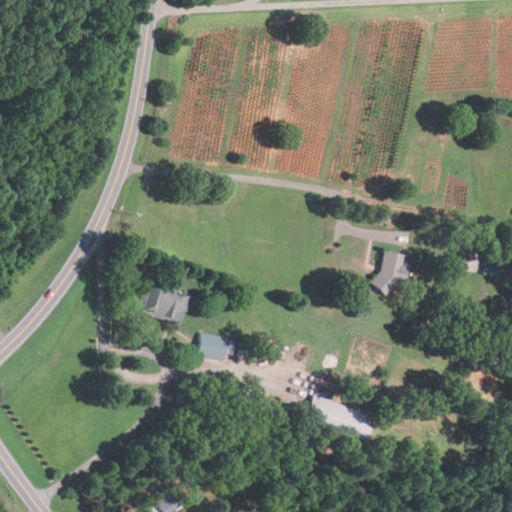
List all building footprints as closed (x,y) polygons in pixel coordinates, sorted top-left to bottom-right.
[(406,264),(400,263),(401,254),(380,249),(372,287),(388,291),(391,280),(402,282),(406,264)] [(497,275),(498,261),(483,260),(482,274),(497,275)] [(134,312),(179,323),(186,294),(141,284),(134,312)] [(195,356),(221,359),(224,335),(198,332),(195,356)] [(362,440),(370,414),(309,395),(301,422),(362,440)] [(168,511),(179,504),(168,491),(155,501),(163,511),(168,511)]
